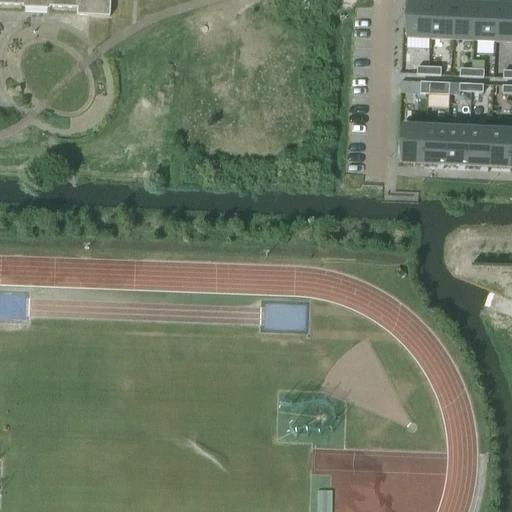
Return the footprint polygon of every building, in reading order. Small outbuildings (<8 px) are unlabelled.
[(0,0),(0,5),(24,7),(24,0),(28,0),(48,1),(47,8),(87,10),(87,17),(88,17),(109,18),(110,0),(0,0)] [(407,40),(429,41),(430,4),(428,4),(423,4),(409,3),(407,40)] [(444,5),(430,4),(429,41),(451,42),(452,5),(449,5),(444,5)] [(474,6),(461,5),(457,5),(452,5),(451,42),(472,43),(474,6)] [(483,6),(478,6),(474,6),(472,43),(494,44),(496,7),(483,6)] [(511,7),(504,7),(500,7),(496,7),(494,44),(511,44),(511,7)] [(428,77),(428,69),(416,69),(416,77),(428,77)] [(428,69),(428,77),(440,78),(440,70),(428,69)] [(459,79),(471,79),(471,71),(459,70),(459,79)] [(483,71),(471,71),(471,79),(483,80),(483,71)] [(502,81),(511,81),(511,72),(502,72),(502,81)] [(427,96),(427,92),(428,84),(420,84),(419,96),(427,96)] [(440,85),(428,84),(427,92),(440,93),(440,85)] [(470,94),(471,86),(459,86),(458,94),(470,94)] [(483,87),(471,86),(470,94),(482,95),(483,87)] [(511,95),(511,87),(502,87),(501,95),(511,95)] [(401,165),(423,166),(425,124),(403,123),(401,165)] [(445,167),(447,130),(426,129),(427,124),(425,124),(423,166),(445,167)] [(468,131),(467,168),(488,169),(490,127),(489,127),(489,132),(468,131)] [(488,169),(510,170),(511,130),(511,128),(490,127),(488,169)] [(467,168),(468,131),(447,130),(445,167),(467,168)]
